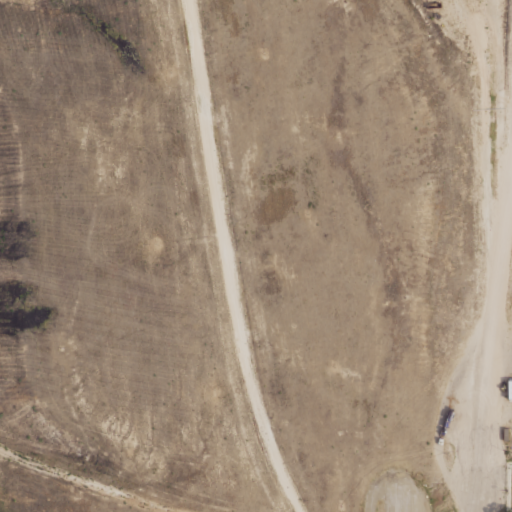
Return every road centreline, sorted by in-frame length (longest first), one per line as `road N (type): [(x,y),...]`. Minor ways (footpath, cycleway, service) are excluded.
road 1 (track): [(189,0),(230,306),(268,444),(297,511),(471,473),(511,141)]
road 2 (track): [(0,449),(187,511)]
